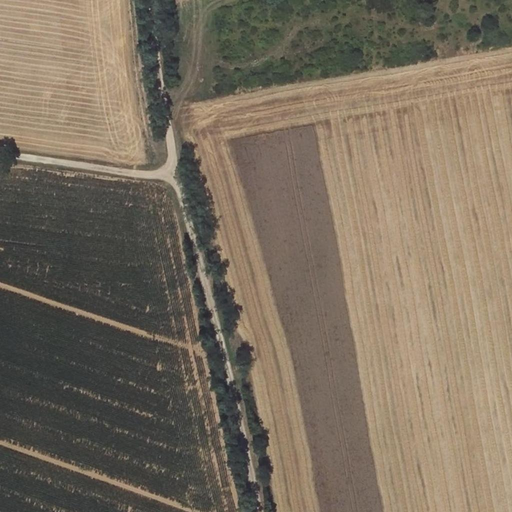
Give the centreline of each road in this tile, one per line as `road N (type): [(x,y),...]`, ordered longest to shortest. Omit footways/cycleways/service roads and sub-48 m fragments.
road 1 (track): [(258,511),(172,176)]
road 2 (track): [(172,176),(146,0)]
road 3 (track): [(172,176),(0,152)]
